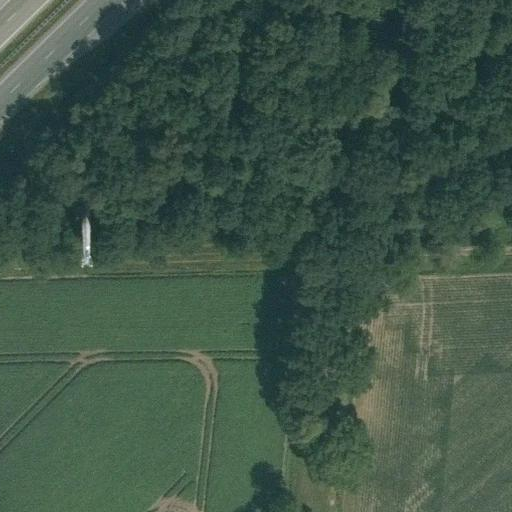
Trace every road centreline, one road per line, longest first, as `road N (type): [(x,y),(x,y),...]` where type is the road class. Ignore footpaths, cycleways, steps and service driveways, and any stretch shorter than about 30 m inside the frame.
road 1 (unclassified): [(511,246),(322,253)]
road 2 (trunk): [(0,106),(106,0)]
